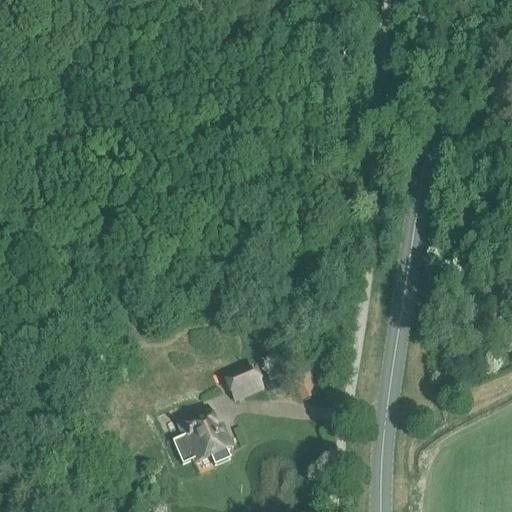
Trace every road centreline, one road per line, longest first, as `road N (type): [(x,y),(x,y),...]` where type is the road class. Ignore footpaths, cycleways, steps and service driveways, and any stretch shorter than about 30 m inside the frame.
road 1 (secondary): [(380,511),(390,380),(458,0)]
road 2 (unknown): [(194,0),(102,61),(13,178),(0,218)]
